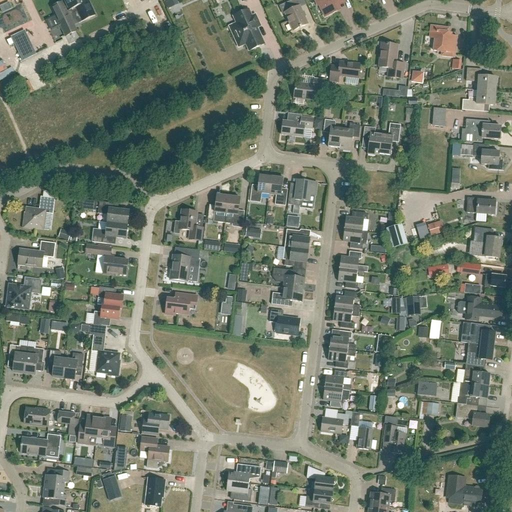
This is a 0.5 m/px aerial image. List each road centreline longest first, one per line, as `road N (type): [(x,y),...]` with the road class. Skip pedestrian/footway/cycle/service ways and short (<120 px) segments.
road 1 (residential): [(264,158),(275,76),(429,5),(511,12)]
road 2 (residential): [(301,446),(336,167)]
road 3 (residential): [(0,436),(6,390),(113,403),(155,373)]
road 4 (residential): [(155,373),(133,343),(150,206)]
road 5 (residential): [(150,206),(123,175),(65,170),(0,203)]
road 6 (residential): [(150,206),(264,158)]
